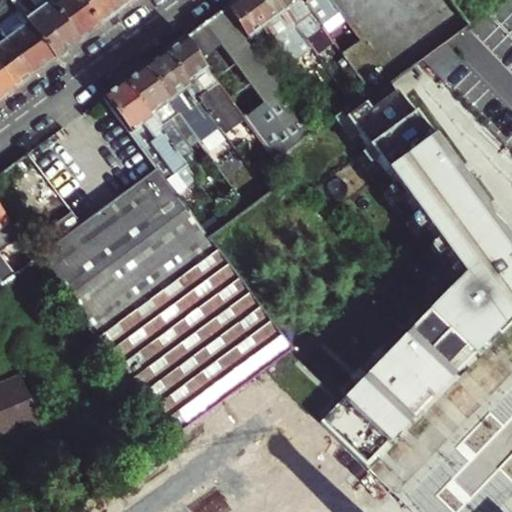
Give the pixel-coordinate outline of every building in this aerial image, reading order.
[(55,59),(10,0),(3,0),(7,5),(0,9),(0,26),(35,74),(55,59)] [(78,42),(46,0),(10,0),(55,59),(78,42)] [(97,27),(77,0),(46,0),(78,42),(97,27)] [(77,0),(97,27),(130,3),(128,0),(77,0)] [(290,62),(244,0),(233,0),(222,8),(255,53),(275,79),(293,66),(290,62)] [(272,0),(244,0),(290,62),(293,66),(311,53),(303,41),(272,0)] [(323,27),(321,25),(301,0),(272,0),(303,41),(323,27)] [(339,12),(330,0),(301,0),(321,25),(339,12)] [(314,132),(308,124),(275,79),(255,53),(222,8),(183,37),(199,60),(219,45),(263,104),(243,118),(274,161),(314,132)] [(0,71),(13,90),(35,74),(0,26),(0,71)] [(183,37),(163,52),(223,133),(243,118),(199,60),(183,37)] [(462,62),(443,43),(422,59),(443,81),(462,62)] [(223,133),(163,52),(143,67),(177,113),(186,105),(189,108),(185,112),(210,145),(224,134),(223,133)] [(184,164),(204,149),(177,113),(143,67),(124,81),(184,164)] [(0,99),(13,90),(0,71),(0,99)] [(102,97),(156,170),(163,180),(184,164),(124,81),(102,97)] [(363,96),(341,112),(462,277),(320,422),(366,466),(494,335),(497,339),(511,323),(511,247),(395,89),(371,107),(363,96)] [(308,124),(314,132),(332,119),(325,109),(308,124)] [(0,170),(0,171),(28,228),(67,209),(39,152),(0,170)] [(271,169),(281,183),(287,178),(277,164),(271,169)] [(80,228),(70,214),(50,230),(60,244),(37,261),(170,441),(290,353),(206,239),(163,180),(156,170),(80,228)] [(0,253),(20,239),(0,212),(0,281),(4,287),(17,277),(0,253)] [(0,439),(38,423),(17,373),(0,380),(0,439)]
